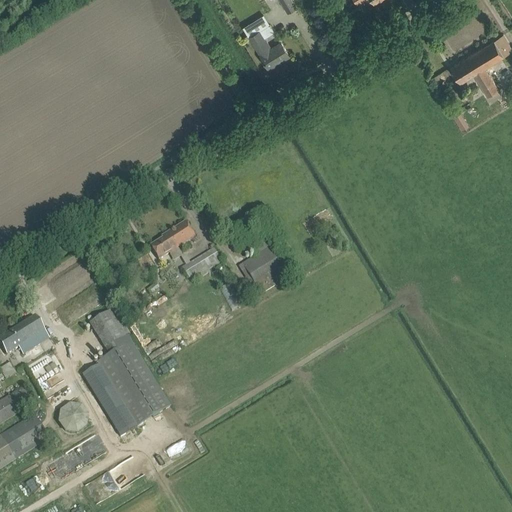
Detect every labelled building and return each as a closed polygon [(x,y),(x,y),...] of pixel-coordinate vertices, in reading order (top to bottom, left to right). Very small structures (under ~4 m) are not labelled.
[(296,8),(291,0),(280,0),(288,13),(296,8)] [(270,25),(252,36),(263,53),(261,55),(269,68),(290,56),(284,47),(281,42),(271,48),(265,38),(275,32),(270,25)] [(511,50),(511,49),(508,43),(503,35),(451,66),(461,83),(474,75),(488,97),(499,90),(485,68),(504,56),(511,50)] [(461,112),(454,117),(457,122),(464,118),(461,112)] [(195,237),(191,230),(186,222),(162,237),(163,239),(150,247),(158,260),(169,253),(170,255),(178,250),(177,249),(195,237)] [(262,234),(267,241),(273,237),(267,230),(262,234)] [(227,241),(233,251),(238,247),(232,238),(227,241)] [(265,285),(284,272),(269,248),(242,265),(261,295),(268,290),(265,285)] [(222,261),(221,262),(218,257),(213,249),(207,253),(212,261),(198,270),(192,261),(182,268),(188,278),(193,275),(196,280),(210,273),(211,275),(225,266),(222,261)] [(49,339),(40,325),(35,316),(0,338),(0,343),(7,355),(18,348),(23,355),(49,339)] [(98,366),(83,375),(121,437),(170,407),(135,349),(127,336),(107,348),(111,355),(97,364),(98,366)] [(53,360),(63,375),(83,362),(74,347),(53,360)] [(0,436),(0,469),(15,460),(49,439),(34,415),(29,406),(35,403),(24,387),(0,401),(0,424),(24,410),(29,418),(0,436)] [(65,432),(77,434),(87,428),(88,415),(81,406),(69,404),(60,411),(58,423),(65,432)]
